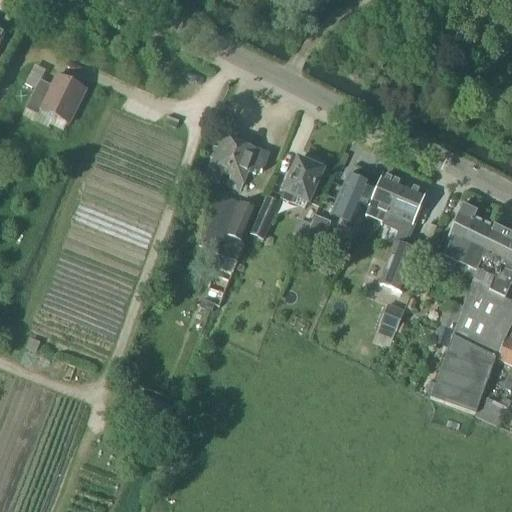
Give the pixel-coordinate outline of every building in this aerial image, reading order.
[(39,111),(54,118),(56,114),(70,121),(84,93),(55,78),(50,89),(39,84),(25,111),(37,117),(39,111)] [(222,184),(226,186),(225,189),(239,195),(242,186),(243,186),(247,175),(250,176),(251,176),(254,177),(256,174),(261,176),(268,156),(254,151),(254,152),(221,140),(217,152),(212,150),(208,159),(212,161),(204,181),(218,187),(222,176),(228,179),(228,181),(224,180),(222,184)] [(281,196),(279,201),(291,206),(304,212),(321,172),(297,161),(281,196)] [(385,226),(385,225),(401,185),(382,177),(376,192),(369,189),(370,187),(346,177),(329,218),(330,218),(330,217),(352,226),(352,227),(353,228),(361,207),(365,209),(366,207),(368,208),(364,217),(381,224),(380,226),(381,227),(382,225),(385,226)] [(411,227),(424,195),(401,185),(385,225),(400,231),(395,245),(403,248),(411,227)] [(265,199),(249,237),(263,243),(279,205),(265,199)] [(211,317),(215,307),(219,308),(236,264),(243,245),(244,246),(250,229),(251,229),(256,217),(255,217),(257,212),(229,201),(212,212),(205,229),(198,248),(223,259),(215,277),(213,276),(203,302),(201,301),(198,310),(200,311),(199,312),(211,317)] [(461,207),(438,268),(451,275),(457,278),(468,255),(467,255),(474,239),(467,236),(473,219),(476,214),(461,207)] [(467,255),(468,255),(457,278),(471,284),(481,261),(494,229),(473,219),(467,236),(474,239),(467,255)] [(453,335),(429,401),(474,417),(494,360),(496,361),(511,325),(511,305),(503,301),(511,282),(511,237),(494,229),(481,261),(471,284),(462,308),(453,335)] [(394,244),(378,287),(402,296),(418,254),(403,248),(395,245),(394,244)] [(462,308),(447,302),(437,328),(453,335),(462,308)] [(511,325),(496,361),(496,362),(511,369),(511,325)] [(148,422),(165,428),(173,410),(136,395),(129,413),(148,422)] [(483,399),(474,417),(474,419),(497,430),(507,410),(483,399)] [(141,439),(148,422),(129,413),(122,430),(141,439)]
